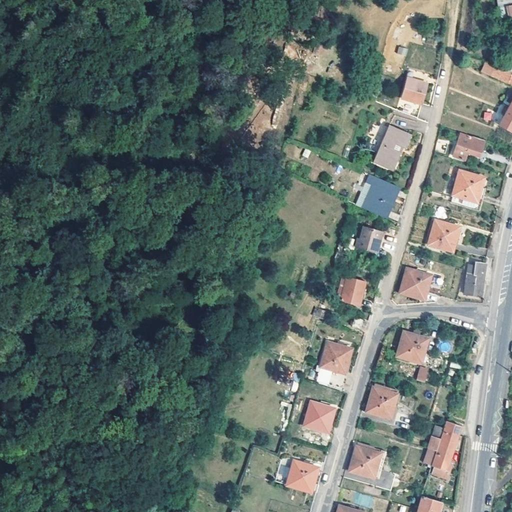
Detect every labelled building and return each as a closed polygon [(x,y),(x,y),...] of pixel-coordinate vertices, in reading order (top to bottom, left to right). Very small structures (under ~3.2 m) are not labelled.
[(406,56),(408,48),(398,46),(396,53),(406,56)] [(403,65),(390,61),(388,69),(400,73),(403,65)] [(511,70),(487,63),(483,73),(505,83),(511,70)] [(426,84),(407,78),(401,98),(420,104),(426,84)] [(511,129),(511,99),(508,107),(504,105),(500,112),(504,114),(499,124),(511,131),(511,129)] [(491,121),(492,112),(484,112),(483,120),(491,121)] [(410,135),(388,126),(372,161),(390,170),(398,152),(391,149),(394,143),(401,146),(404,148),(410,135)] [(470,137),(460,134),(452,155),(463,159),(465,152),(477,156),(484,140),(471,136),(470,137)] [(401,146),(394,143),(391,149),(398,152),(401,146)] [(368,174),(362,171),(348,202),(355,204),(368,174)] [(482,177),(458,171),(450,202),(478,210),(481,201),(476,199),(482,177)] [(396,186),(368,174),(355,204),(384,217),(396,186)] [(458,227),(434,220),(427,244),(450,251),(458,227)] [(380,229),(360,223),(357,237),(354,236),(352,245),(374,251),(380,229)] [(484,263),(474,261),(473,265),(472,274),(465,274),(462,294),(479,296),(482,278),(484,263)] [(429,276),(406,269),(399,292),(422,299),(429,276)] [(366,282),(346,275),(339,300),(356,305),(358,297),(361,298),(366,282)] [(312,316),(323,319),(326,310),(315,307),(312,316)] [(363,319),(354,317),(351,327),(359,329),(363,319)] [(426,339),(403,332),(396,356),(419,364),(426,339)] [(350,350),(326,343),(320,367),(317,366),(313,381),(339,388),(350,350)] [(428,367),(419,365),(415,378),(425,381),(428,367)] [(397,391),(373,384),(365,411),(390,419),(397,391)] [(333,408),(309,401),(303,425),(327,432),(333,408)] [(460,426),(444,421),(441,431),(444,432),(431,473),(447,478),(451,464),(448,463),(460,426)] [(428,449),(434,451),(438,439),(430,437),(426,448),(428,449)] [(385,451),(356,443),(348,471),(372,478),(375,470),(379,471),(385,451)] [(430,465),(434,451),(428,449),(423,463),(430,465)] [(307,462),(302,461),(301,464),(292,461),(286,485),(309,492),(316,468),(306,465),(307,462)] [(381,481),(376,481),(376,486),(391,488),(392,473),(382,472),(381,481)] [(439,511),(442,502),(423,495),(417,511),(439,511)]
